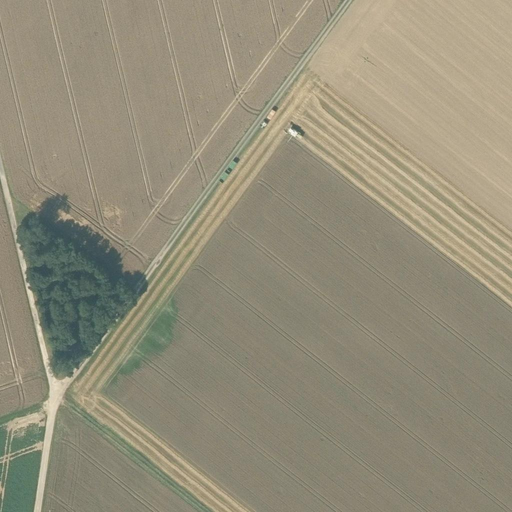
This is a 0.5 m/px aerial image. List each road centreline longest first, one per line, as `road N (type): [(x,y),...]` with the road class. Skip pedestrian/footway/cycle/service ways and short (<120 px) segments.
road 1 (track): [(55,400),(350,0)]
road 2 (track): [(38,511),(55,400),(0,163)]
road 3 (track): [(6,191),(141,284)]
